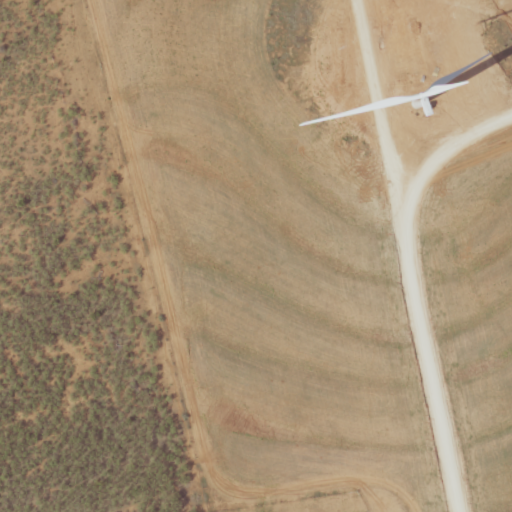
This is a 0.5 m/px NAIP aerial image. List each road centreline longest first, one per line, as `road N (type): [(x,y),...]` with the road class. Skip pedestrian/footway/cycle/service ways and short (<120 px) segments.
road 1 (residential): [(322,511),(210,481),(84,0)]
road 2 (residential): [(511,105),(480,119),(426,172),(409,214),(464,511)]
